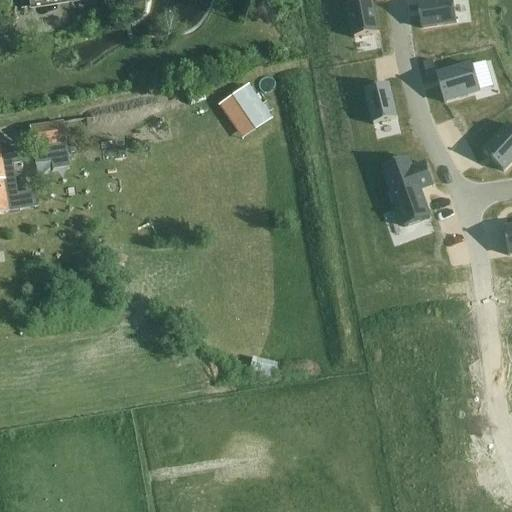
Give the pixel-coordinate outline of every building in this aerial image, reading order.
[(371,1),(348,6),(350,17),(351,17),(353,28),(352,28),(354,40),(358,39),(358,38),(371,36),(371,37),(377,35),(371,1)] [(453,2),(418,7),(422,30),(433,28),(444,26),(444,27),(456,25),(455,22),(453,9),(454,8),(453,2)] [(472,67),(437,77),(444,104),(457,100),(467,97),(480,94),(479,90),(478,91),(475,78),(472,67)] [(380,89),(366,93),(368,104),(369,104),(371,115),(374,126),(377,125),(390,122),(396,121),(388,87),(380,89)] [(200,96),(189,112),(221,135),(233,119),(200,96)] [(61,125),(28,131),(31,151),(64,146),(61,125)] [(511,130),(509,127),(483,154),(504,173),(511,164),(511,130)] [(408,161),(383,170),(392,195),(389,196),(392,206),(396,205),(398,212),(399,212),(403,224),(404,229),(408,228),(408,227),(420,223),(429,220),(419,192),(433,187),(425,167),(412,171),(408,161)] [(0,162),(0,215),(7,214),(20,212),(17,196),(14,181),(4,183),(0,162)] [(276,370),(281,357),(256,349),(252,362),(276,370)] [(250,364),(247,378),(269,383),(273,370),(250,364)]
